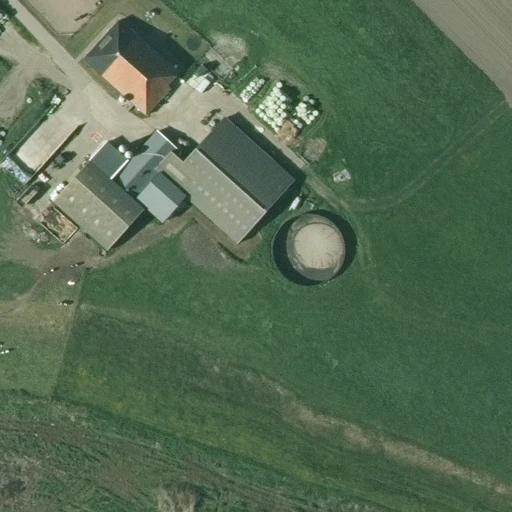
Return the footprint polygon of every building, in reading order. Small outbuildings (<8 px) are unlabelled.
[(177,74),(119,21),(84,60),(145,116),(169,90),(166,86),(177,74)] [(260,84),(246,99),(304,152),(318,137),(260,84)] [(0,151),(0,160),(25,184),(37,171),(23,158),(66,113),(51,98),(0,151)] [(294,181),(225,118),(184,163),(175,155),(179,151),(157,130),(128,162),(106,140),(48,203),(99,251),(138,208),(131,202),(134,199),(158,221),(182,194),(237,244),(294,181)] [(334,226),(331,223),(328,221),(324,218),(320,217),(318,216),(313,215),(308,215),(303,215),(300,215),(297,216),(292,218),(288,221),(284,224),(280,228),(277,232),(275,236),(273,241),(272,246),(272,251),(272,255),(273,260),(274,264),(277,269),(279,272),(283,277),(286,279),(290,282),(294,284),(298,286),(302,286),(307,287),(311,287),(316,286),(320,285),(324,283),(327,281),(331,278),(335,275),(337,272),(339,268),(342,264),(343,259),(344,255),(344,250),(344,246),(343,243),(342,238),(340,233),(337,229),(334,226)]
